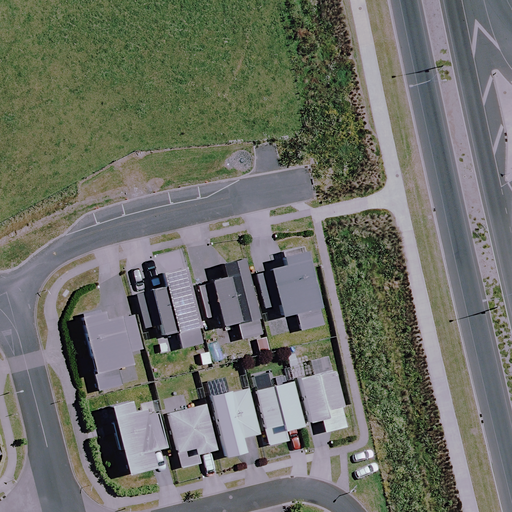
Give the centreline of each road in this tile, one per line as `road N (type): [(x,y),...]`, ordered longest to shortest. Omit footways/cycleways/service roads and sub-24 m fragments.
road 1 (secondary): [(511,465),(451,235),(405,0)]
road 2 (residential): [(0,298),(55,253),(87,239),(311,188)]
road 3 (secondary): [(452,0),(510,256)]
road 4 (tertiary): [(57,498),(28,368),(0,307)]
road 5 (residential): [(195,511),(306,486),(355,511)]
